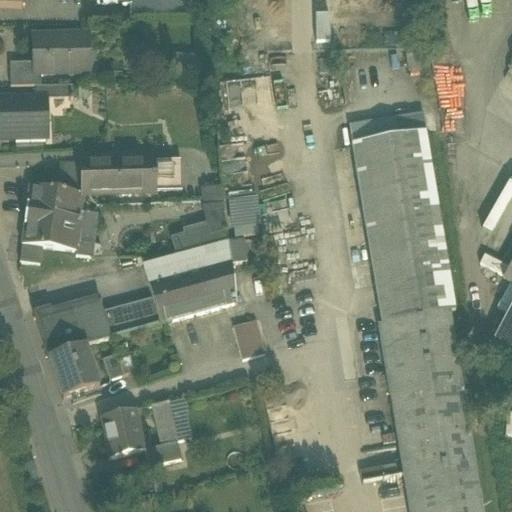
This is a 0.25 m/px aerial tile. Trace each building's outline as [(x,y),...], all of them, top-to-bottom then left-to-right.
[(0,0),(0,10),(21,12),(21,0),(0,0)] [(132,9),(131,0),(120,0),(121,9),(132,9)] [(131,0),(132,9),(132,24),(187,22),(186,0),(131,0)] [(33,66),(33,78),(40,78),(60,78),(60,72),(89,71),(88,37),(32,39),(33,66)] [(9,91),(35,90),(41,90),(40,78),(33,78),(33,66),(9,67),(9,91)] [(72,89),(41,90),(35,90),(35,102),(45,103),(45,102),(69,102),(69,105),(72,105),(72,89)] [(0,143),(16,143),(16,138),(42,137),(46,137),(45,103),(35,102),(0,103),(0,143)] [(351,150),(381,329),(388,327),(447,317),(447,316),(454,315),(424,137),(422,126),(414,119),(400,121),(397,127),(377,130),(372,126),(359,128),(351,140),(352,149),(351,150)] [(43,145),(42,137),(16,138),(16,143),(16,146),(43,145)] [(155,164),(156,195),(181,194),(180,163),(155,164)] [(80,197),(83,197),(156,195),(155,164),(79,166),(80,197)] [(21,249),(41,252),(75,255),(75,260),(91,262),(93,247),(79,246),(82,221),(80,221),(83,197),(80,197),(29,190),(21,249)] [(202,206),(224,205),(222,191),(201,191),(202,206)] [(232,195),(233,238),(259,238),(259,195),(232,195)] [(82,216),(82,221),(79,246),(93,247),(96,218),(82,216)] [(229,245),(230,245),(228,232),(210,238),(207,225),(182,232),(184,237),(171,240),(176,260),(229,245)] [(230,245),(229,245),(230,262),(231,268),(246,266),(243,244),(230,246),(230,245)] [(142,269),(147,286),(230,262),(229,245),(176,260),(142,269)] [(39,269),(41,252),(21,249),(19,266),(39,269)] [(231,268),(230,262),(147,286),(153,306),(159,329),(233,308),(234,309),(237,308),(236,305),(235,305),(231,268)] [(32,317),(62,404),(70,401),(98,392),(84,350),(110,343),(103,319),(99,305),(53,320),(50,311),(32,317)] [(103,319),(110,343),(159,329),(153,306),(103,319)] [(511,308),(501,328),(493,343),(511,353),(511,308)] [(447,317),(388,327),(398,389),(413,478),(472,468),(447,317)] [(232,331),(242,364),(264,358),(255,324),(232,331)] [(390,390),(398,389),(388,327),(381,329),(378,329),(386,379),(389,378),(390,390)] [(102,364),(109,384),(123,380),(118,366),(115,359),(102,364)] [(118,366),(123,380),(132,377),(127,363),(118,366)] [(151,410),(158,438),(161,451),(176,448),(167,407),(151,410)] [(100,422),(109,463),(144,455),(141,442),(135,414),(100,422)] [(144,455),(161,451),(158,438),(141,442),(144,455)] [(144,455),(148,472),(180,465),(176,448),(161,451),(144,455)] [(479,511),(472,468),(413,478),(418,511),(479,511)]
